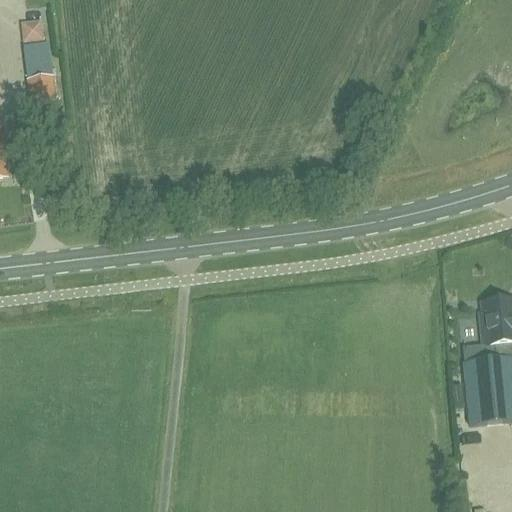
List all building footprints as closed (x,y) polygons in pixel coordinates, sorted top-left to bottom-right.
[(3,0),(5,23),(17,22),(15,0),(3,0)] [(18,10),(19,18),(41,17),(40,9),(18,10)] [(10,44),(0,46),(0,60),(1,67),(14,64),(10,44)] [(26,82),(30,81),(50,79),(52,79),(48,45),(22,49),(26,82)] [(30,120),(56,117),(52,79),(26,82),(30,120)] [(55,153),(66,151),(76,150),(73,124),(52,127),(55,153)] [(511,346),(511,303),(481,306),(482,317),(479,317),(482,350),(493,348),(495,364),(464,367),(470,428),(511,423),(511,355),(511,347),(511,346)] [(480,443),(481,451),(508,449),(508,441),(480,443)] [(511,463),(502,465),(504,477),(511,476),(511,463)]
